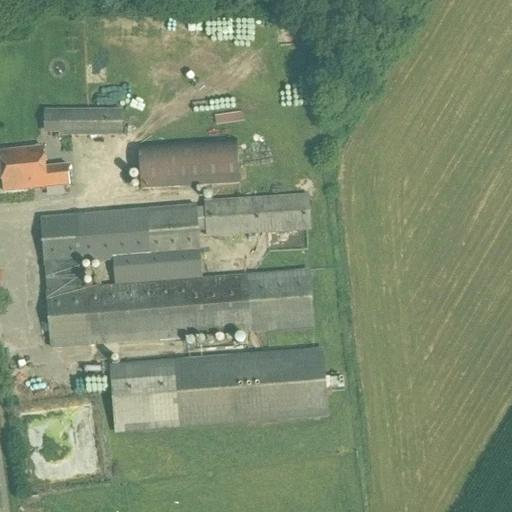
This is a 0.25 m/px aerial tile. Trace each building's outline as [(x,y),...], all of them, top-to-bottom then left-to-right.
[(58,137),(122,138),(122,111),(58,110),(58,137)] [(139,146),(141,190),(240,185),(238,140),(139,146)] [(0,152),(0,161),(3,193),(70,186),(68,166),(45,169),(43,148),(0,152)] [(204,235),(204,237),(311,231),(309,197),(204,203),(205,209),(41,219),(52,349),(313,328),(309,272),(201,281),(198,235),(204,235)] [(112,387),(116,435),(328,418),(323,351),(111,368),(112,387)] [(108,480),(102,412),(30,419),(32,448),(58,446),(58,454),(74,453),(75,466),(88,465),(89,482),(108,480)] [(38,477),(61,474),(59,463),(37,466),(38,477)]
